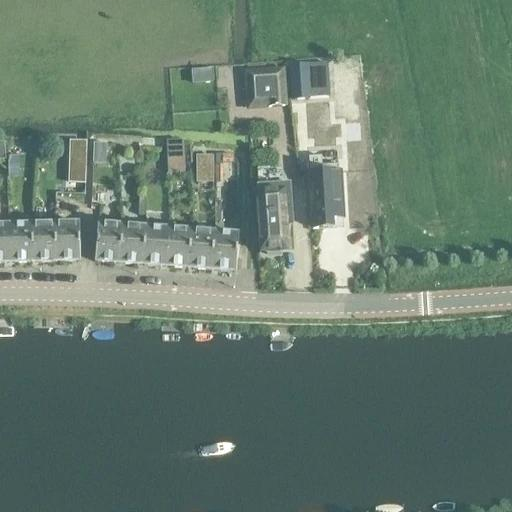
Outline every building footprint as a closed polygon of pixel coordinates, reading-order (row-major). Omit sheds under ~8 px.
[(307,65),(290,66),(292,100),(309,99),(307,65)] [(282,71),(265,72),(246,74),(248,105),(268,103),(268,108),(285,107),(282,71)] [(101,146),(93,145),(93,157),(101,157),(101,146)] [(168,152),(168,170),(178,170),(178,152),(168,152)] [(233,166),(233,161),(233,157),(215,156),(215,187),(223,188),(223,186),(224,186),(223,165),(233,166)] [(321,157),(308,158),(312,230),(331,229),(330,219),(336,218),(335,216),(341,216),(341,217),(343,217),(340,174),(338,174),(338,166),(321,167),(321,157)] [(69,163),(69,183),(84,184),(85,164),(69,163)] [(257,188),(262,252),(266,252),(266,255),(282,254),(282,251),(286,251),(284,222),(289,222),(288,210),(291,210),(289,186),(257,188)] [(61,193),(61,203),(80,202),(80,192),(61,193)] [(78,225),(54,226),(55,264),(79,263),(78,225)] [(33,264),(32,226),(8,227),(9,265),(33,264)] [(55,264),(54,226),(32,226),(33,264),(55,264)] [(119,265),(121,227),(98,226),(95,264),(119,265)] [(0,265),(9,265),(8,227),(0,227),(0,265)] [(141,267),(144,229),(121,227),(119,265),(141,267)] [(165,269),(168,231),(144,229),(141,267),(165,269)] [(188,271),(191,233),(168,231),(165,269),(188,271)] [(210,272),(214,234),(191,233),(188,271),(210,272)] [(238,236),(214,234),(210,272),(235,274),(238,236)]
